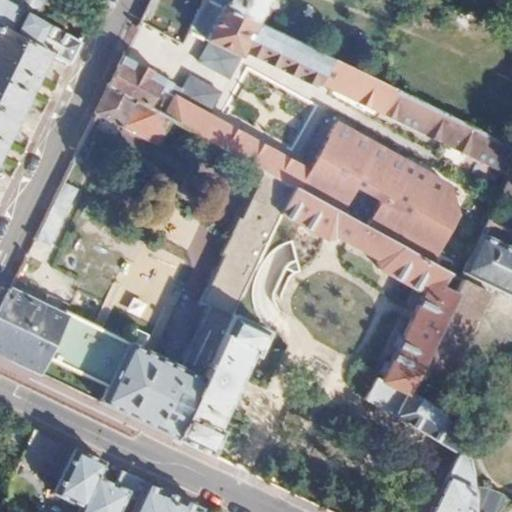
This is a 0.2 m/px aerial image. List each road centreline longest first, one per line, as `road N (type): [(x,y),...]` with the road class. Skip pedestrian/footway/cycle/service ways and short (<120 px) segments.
road 1 (residential): [(268,511),(0,383)]
road 2 (residential): [(126,0),(0,259)]
